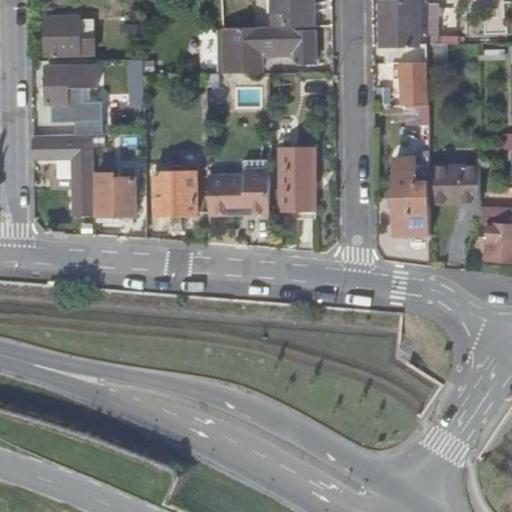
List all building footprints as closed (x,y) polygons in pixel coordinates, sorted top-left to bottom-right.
[(316,27),(316,1),(308,1),(307,0),(273,0),(273,28),(285,27),(316,27)] [(394,45),(423,44),(422,2),(420,0),(385,1),(385,45),(394,45)] [(70,33),(70,20),(69,18),(49,18),(50,55),(83,55),(83,32),(70,33)] [(70,33),(83,32),(82,19),(70,20),(70,33)] [(297,52),(297,57),(297,66),(317,66),(317,30),(285,31),(285,27),(273,28),(223,28),(220,28),(221,73),(262,73),(263,58),(262,52),(297,52)] [(395,62),(430,62),(430,44),(423,44),(394,45),(395,62)] [(146,73),(146,59),(132,59),(133,79),(137,78),(138,103),(147,103),(146,73)] [(430,78),(430,62),(395,62),(395,79),(430,78)] [(80,89),(84,89),(99,89),(99,66),(50,68),(50,83),(50,88),(50,105),(70,105),(70,89),(80,89)] [(79,218),(98,218),(97,140),(37,141),(37,162),(78,161),(79,218)] [(318,154),(282,154),(284,212),(319,211),(318,154)] [(434,235),(433,202),(433,181),(419,182),(418,158),(397,159),(399,235),(434,235)] [(433,167),(433,181),(433,202),(483,202),(482,167),(433,167)] [(272,170),(248,171),(248,176),(213,177),(213,214),(273,213),(272,170)] [(159,172),(160,214),(200,212),(199,172),(159,172)] [(101,214),(123,214),(139,213),(138,178),(117,178),(117,174),(100,174),(101,214)] [(511,210),(483,209),(484,239),(490,239),(489,258),(511,259),(511,210)]
